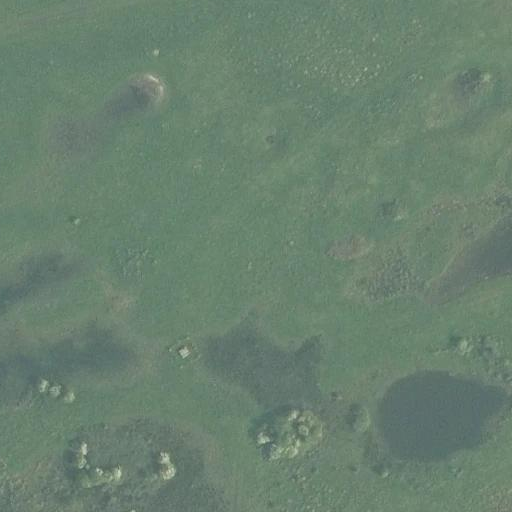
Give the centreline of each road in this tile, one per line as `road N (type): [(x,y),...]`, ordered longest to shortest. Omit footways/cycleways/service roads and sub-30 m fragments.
road 1 (track): [(511,261),(328,355),(252,419),(238,459),(234,511)]
road 2 (track): [(0,36),(146,0)]
